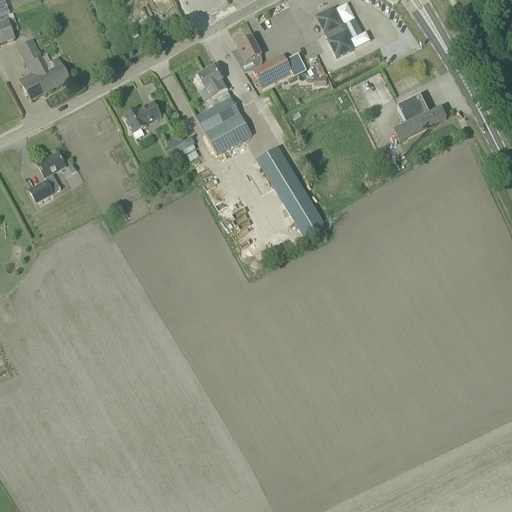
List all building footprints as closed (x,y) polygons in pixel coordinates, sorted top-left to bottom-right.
[(337,60),(353,52),(333,12),(317,20),(337,60)] [(0,46),(15,41),(12,33),(19,31),(13,15),(7,17),(8,21),(0,24),(0,46)] [(236,48),(245,66),(253,62),(255,67),(262,65),(260,59),(261,58),(260,55),(258,50),(257,50),(252,40),(243,44),(243,43),(237,46),(237,47),(236,48)] [(58,60),(51,64),(45,67),(32,42),(17,50),(31,75),(19,81),(22,88),(30,103),(70,82),(62,67),(58,60)] [(290,68),(302,64),(299,56),(287,60),(290,68)] [(283,58),(253,73),(262,90),(292,75),(283,58)] [(198,78),(196,80),(199,86),(202,85),(206,92),(211,101),(206,104),(210,111),(195,120),(204,136),(204,135),(216,156),(250,137),(230,100),(221,105),(216,96),(226,91),(214,69),(198,78)] [(326,87),(325,79),(313,79),(314,88),(326,87)] [(427,114),(418,97),(396,108),(405,125),(392,132),(398,143),(445,119),(439,108),(427,114)] [(133,113),(123,119),(133,135),(162,120),(154,106),(147,110),(146,108),(134,115),(133,113)] [(186,148),(185,145),(181,138),(174,141),(166,145),(168,148),(172,155),(179,151),(181,150),(186,148)] [(277,151),(256,163),(305,244),(326,231),(277,151)] [(46,161),(37,166),(46,182),(47,182),(54,196),(61,192),(52,176),(65,169),(58,156),(47,163),(46,161)] [(46,182),(28,192),(36,206),(54,196),(47,182),(46,182)]
